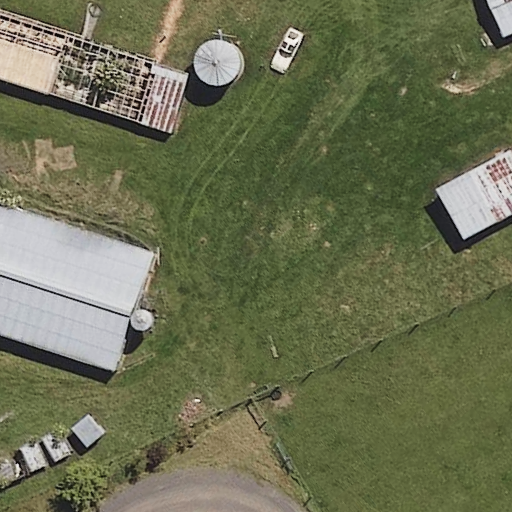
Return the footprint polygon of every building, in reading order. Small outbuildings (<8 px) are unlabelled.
[(511,32),(511,0),(486,0),(503,37),(511,32)] [(0,81),(172,137),(191,78),(0,16),(0,81)] [(223,96),(230,96),(237,93),(243,88),(246,81),(248,74),(247,66),(243,59),(238,54),(231,51),(223,50),(215,52),(209,56),(204,62),(202,69),(202,77),(204,84),(209,90),(215,94),(223,96)] [(511,140),(426,184),(454,238),(511,207),(511,140)] [(0,346),(126,385),(165,257),(0,206),(0,346)]
